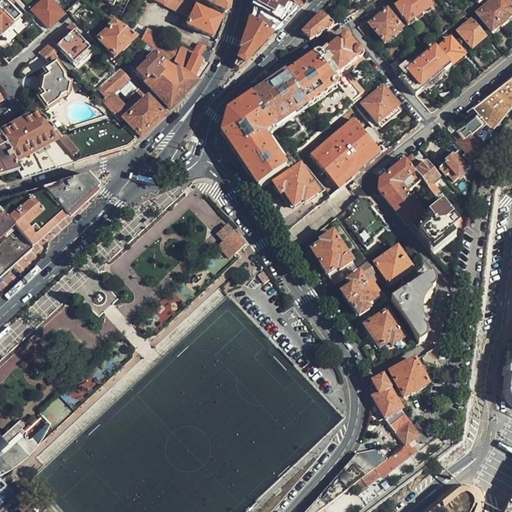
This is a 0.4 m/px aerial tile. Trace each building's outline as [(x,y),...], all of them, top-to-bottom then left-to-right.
[(3,1),(3,0),(0,0),(0,34),(7,28),(10,32),(22,22),(19,19),(22,16),(14,7),(11,10),(3,1)] [(48,29),(63,16),(47,0),(45,0),(41,4),(36,8),(32,12),(48,29)] [(36,8),(41,4),(38,0),(37,0),(33,4),(36,8)] [(65,0),(60,5),(67,12),(80,0),(65,0)] [(184,0),(163,0),(162,3),(189,18),(194,8),(192,5),(184,0)] [(196,0),(200,2),(223,14),(224,14),(227,0),(196,0)] [(298,11),(284,0),(256,0),(255,9),(252,20),(274,36),(298,11)] [(284,0),(298,11),(305,3),(301,0),(284,0)] [(432,9),(426,0),(404,0),(394,7),(404,22),(406,21),(409,25),(432,9)] [(495,0),(487,6),(488,7),(478,14),(492,33),(511,16),(511,1),(508,5),(504,0),(495,0)] [(186,25),(210,37),(218,19),(194,8),(189,18),(186,25)] [(403,31),(389,13),(370,27),(385,44),(403,31)] [(334,27),(321,14),(305,31),(302,34),(309,42),(334,27)] [(135,37),(107,17),(101,22),(108,28),(97,40),(114,58),(135,37)] [(1,48),(10,59),(40,32),(44,32),(32,19),(1,48)] [(274,36),(252,20),(250,27),(242,50),(234,68),(240,71),(274,36)] [(486,38),(472,20),(459,32),(463,36),(466,41),(472,48),(486,38)] [(72,32),(75,29),(72,25),(46,47),(55,56),(60,51),(71,64),(72,63),(87,51),(89,50),(72,32)] [(0,35),(3,39),(10,32),(7,28),(0,34),(0,35)] [(141,41),(146,44),(171,62),(179,51),(149,31),(141,41)] [(10,59),(11,61),(44,32),(40,32),(10,59)] [(313,56),(337,86),(352,102),(370,89),(351,65),(362,57),(344,36),(313,56)] [(452,38),(438,49),(451,65),(465,54),(459,47),(456,43),(452,38)] [(146,44),(126,63),(169,109),(198,82),(171,62),(146,44)] [(194,55),(201,59),(204,49),(197,46),(194,55)] [(48,65),(56,57),(55,56),(46,47),(38,53),(48,65)] [(171,62),(198,82),(209,64),(207,62),(201,59),(194,55),(180,48),(179,51),(171,62)] [(407,65),(397,74),(415,95),(421,90),(444,71),(451,65),(438,49),(412,71),(407,65)] [(92,56),(87,51),(72,63),(77,69),(92,56)] [(286,74),(307,105),(337,86),(313,56),(286,74)] [(402,56),(390,66),(397,74),(407,65),(409,64),(402,56)] [(64,74),(54,63),(44,70),(38,98),(48,109),(60,100),(60,98),(62,96),(64,94),(70,94),(71,82),(66,81),(64,79),(64,74)] [(139,136),(161,115),(138,90),(129,99),(130,101),(125,106),(113,94),(129,80),(119,69),(115,73),(103,83),(112,93),(101,103),(115,118),(119,123),(124,119),(139,136)] [(444,71),(421,90),(425,94),(447,76),(444,71)] [(286,74),(252,96),(273,126),(273,127),(307,105),(286,74)] [(494,128),(511,104),(511,74),(475,105),(494,128)] [(129,99),(138,90),(129,80),(113,94),(125,106),(130,101),(129,99)] [(362,106),(377,124),(397,107),(382,89),(362,106)] [(252,96),(228,112),(219,134),(257,191),(286,171),(262,134),(273,127),(273,126),(252,96)] [(354,104),(323,129),(311,138),(330,162),(341,153),(343,156),(349,151),(364,169),(386,151),(380,144),(378,146),(369,135),(375,130),(354,104)] [(485,141),(494,128),(475,105),(467,111),(472,118),(459,129),(464,135),(460,139),(469,149),(464,153),(471,160),(488,145),(485,141)] [(397,107),(377,124),(379,127),(399,110),(397,107)] [(0,138),(13,162),(56,136),(36,111),(0,134),(0,138)] [(130,147),(136,140),(123,127),(120,130),(112,122),(57,136),(78,162),(120,149),(130,147)] [(34,176),(78,162),(57,136),(56,136),(13,162),(18,170),(19,172),(24,169),(28,178),(34,176)] [(0,176),(18,170),(13,162),(0,138),(0,176)] [(298,157),(301,161),(305,165),(313,176),(321,169),(330,162),(311,138),(306,143),(310,148),(298,157)] [(329,167),(343,186),(364,169),(349,151),(343,156),(329,167)] [(439,170),(446,178),(448,176),(454,183),(471,167),(466,161),(467,160),(460,152),(439,170)] [(411,157),(406,161),(414,171),(419,166),(411,157)] [(379,192),(408,228),(410,225),(423,214),(404,189),(413,182),(409,177),(415,172),(414,171),(406,161),(382,181),(379,192)] [(415,172),(434,196),(440,191),(434,184),(440,178),(427,163),(415,172)] [(318,197),(325,192),(322,188),(313,176),(305,165),(301,167),(300,168),(318,197)] [(325,192),(330,197),(343,186),(329,167),(323,172),(330,182),(322,188),(325,192)] [(318,197),(300,168),(274,185),(285,203),(288,201),(293,209),(302,203),(304,206),(318,197)] [(23,179),(28,178),(24,169),(19,172),(23,179)] [(321,169),(313,176),(322,188),(330,182),(323,172),(321,169)] [(85,175),(56,184),(67,196),(72,193),(81,204),(98,189),(85,175)] [(56,184),(42,188),(67,218),(81,204),(72,193),(67,196),(56,184)] [(42,188),(0,201),(0,214),(13,229),(32,250),(39,243),(67,218),(42,188)] [(359,199),(341,214),(344,218),(343,220),(366,247),(375,240),(373,237),(388,227),(371,208),(374,206),(369,200),(359,199)] [(441,243),(460,227),(456,222),(438,201),(423,214),(410,225),(432,253),(442,244),(441,243)] [(0,240),(7,235),(13,229),(0,214),(0,240)] [(463,232),(466,219),(460,218),(456,222),(460,227),(463,232)] [(221,240),(231,232),(225,225),(216,234),(221,240)] [(0,279),(19,262),(32,250),(13,229),(7,235),(10,238),(0,246),(0,279)] [(381,238),(388,247),(401,239),(393,230),(381,238)] [(243,245),(231,232),(221,240),(234,254),(243,245)] [(310,251),(333,284),(335,283),(344,277),(355,269),(331,234),(320,241),(321,244),(310,251)] [(229,259),(234,254),(221,240),(216,245),(229,259)] [(371,267),(378,278),(386,289),(401,279),(405,286),(401,288),(404,293),(422,281),(398,248),(371,267)] [(344,277),(335,283),(349,304),(352,302),(361,314),(375,305),(372,302),(379,297),(370,284),(378,278),(371,267),(366,261),(355,269),(360,276),(349,283),(344,277)] [(269,281),(263,273),(258,276),(263,285),(269,281)] [(404,293),(390,302),(419,343),(425,339),(426,336),(415,312),(417,311),(418,305),(416,303),(436,286),(435,282),(433,278),(431,275),(422,281),(404,293)] [(386,313),(366,326),(379,347),(389,341),(392,345),(403,338),(401,335),(393,323),(386,313)] [(395,320),(393,323),(401,335),(404,332),(395,320)] [(379,347),(366,326),(362,329),(376,350),(379,347)] [(421,362),(434,365),(436,354),(437,348),(420,357),(421,362)] [(413,361),(389,374),(401,396),(405,397),(409,395),(410,397),(420,391),(419,390),(426,386),(413,361)] [(409,443),(414,439),(418,436),(383,377),(371,383),(370,410),(377,406),(384,418),(407,445),(409,443)] [(60,397),(42,415),(54,426),(72,408),(60,397)] [(37,447),(39,444),(48,425),(41,416),(23,433),(37,447)] [(0,472),(1,472),(5,476),(9,473),(18,467),(30,457),(37,447),(23,433),(20,430),(23,427),(18,422),(4,435),(0,437),(0,472)] [(433,433),(430,428),(425,431),(427,436),(433,433)] [(422,445),(427,441),(421,431),(420,435),(418,436),(414,439),(418,444),(421,442),(422,445)] [(375,469),(353,486),(359,494),(390,470),(392,473),(417,454),(409,443),(407,445),(388,459),(375,469)] [(378,449),(357,455),(375,469),(388,459),(378,449)] [(357,455),(306,511),(320,511),(353,486),(375,469),(357,455)]
